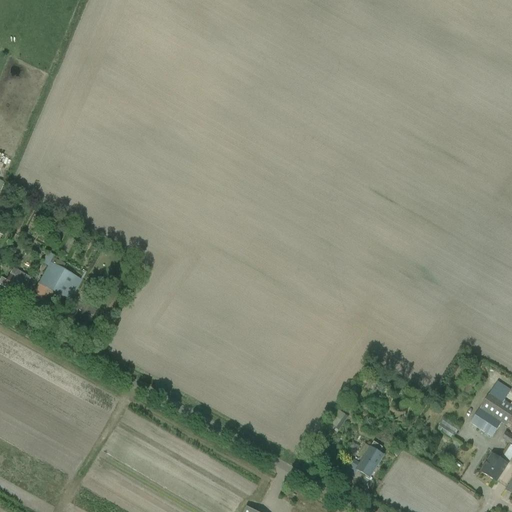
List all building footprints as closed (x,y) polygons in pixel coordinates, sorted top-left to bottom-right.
[(74,240),(69,238),(62,250),(68,253),(74,240)] [(57,295),(62,298),(70,302),(81,281),(50,264),(54,258),(47,254),(46,255),(42,263),(48,267),(32,295),(52,305),(57,295)] [(1,278),(0,278),(0,286),(20,297),(30,279),(14,270),(7,282),(1,278)] [(511,394),(496,385),(470,425),(492,438),(501,423),(511,430),(511,394)] [(344,415),(337,410),(328,423),(335,428),(344,415)] [(457,424),(461,418),(451,412),(447,418),(457,424)] [(452,440),(459,429),(445,419),(437,430),(452,440)] [(480,472),(496,482),(508,465),(507,465),(511,457),(511,436),(506,433),(502,440),(509,444),(499,460),(492,455),(491,455),(480,472)] [(360,457),(363,459),(359,465),(352,460),(345,470),(353,475),(356,471),(369,479),(384,456),(379,453),(382,448),(374,443),(371,447),(368,445),(360,457)] [(343,473),(338,470),(332,480),(337,483),(343,473)]
